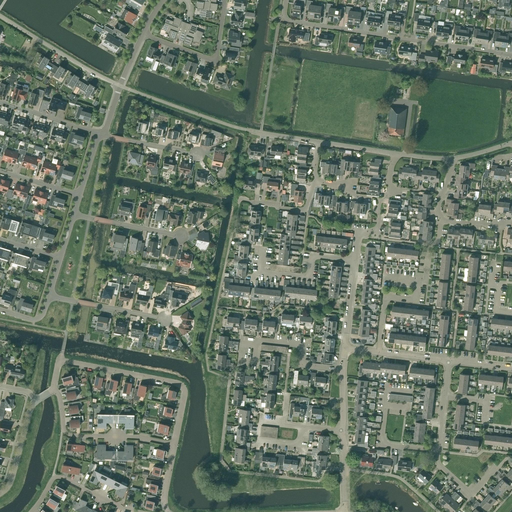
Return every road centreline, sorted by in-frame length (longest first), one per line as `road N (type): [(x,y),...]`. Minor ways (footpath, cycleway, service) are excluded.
road 1 (residential): [(286,0),(290,21),(511,54)]
road 2 (unclassified): [(175,444),(185,396),(176,382),(64,360),(53,387)]
road 3 (residential): [(175,444),(70,435),(53,387)]
road 4 (unclassified): [(120,86),(0,15)]
road 5 (residential): [(378,352),(385,298),(417,300),(429,253)]
road 6 (residential): [(225,0),(212,57),(143,34)]
road 7 (residential): [(31,511),(58,476),(134,511)]
road 8 (residential): [(355,258),(315,257),(303,276),(262,270),(263,249)]
